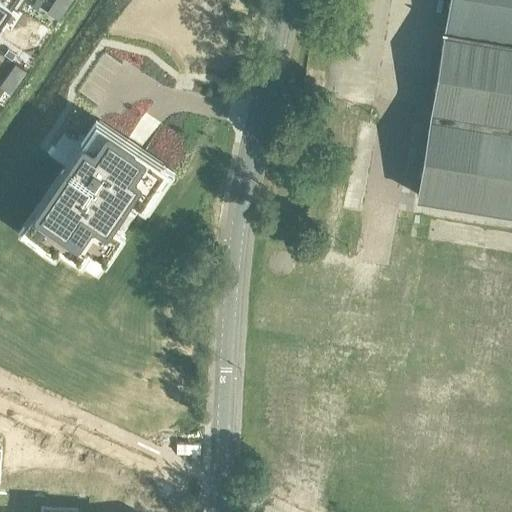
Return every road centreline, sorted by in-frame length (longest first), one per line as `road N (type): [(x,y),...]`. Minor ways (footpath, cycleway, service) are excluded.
road 1 (unclassified): [(219,511),(238,245),(259,119)]
road 2 (residential): [(259,119),(132,78),(106,104)]
road 3 (unclassified): [(259,119),(285,0)]
